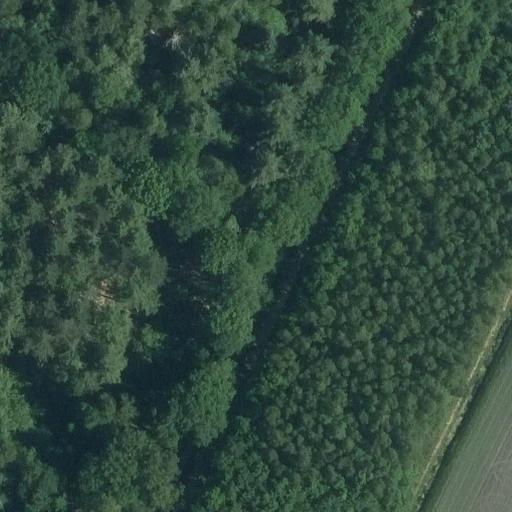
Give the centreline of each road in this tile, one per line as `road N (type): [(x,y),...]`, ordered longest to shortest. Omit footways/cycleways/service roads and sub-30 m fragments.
road 1 (track): [(284,253),(0,37)]
road 2 (track): [(296,256),(416,0)]
road 3 (track): [(175,511),(296,256)]
